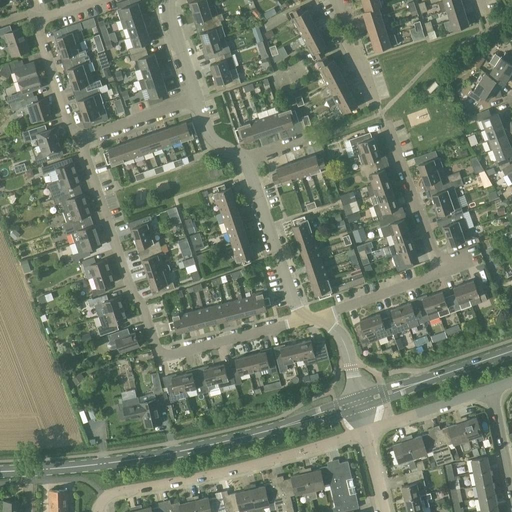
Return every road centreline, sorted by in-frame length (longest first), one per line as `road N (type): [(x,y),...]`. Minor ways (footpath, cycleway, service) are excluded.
road 1 (secondary): [(0,472),(173,453),(296,422)]
road 2 (residential): [(96,511),(113,491),(223,471),(365,430)]
road 3 (residential): [(162,356),(127,284),(79,142)]
road 4 (residential): [(305,315),(292,300),(246,160)]
road 5 (residential): [(439,269),(386,125)]
road 6 (residential): [(162,356),(305,315)]
road 7 (residential): [(365,430),(490,388)]
road 8 (residential): [(320,322),(439,269)]
road 9 (residential): [(79,142),(41,22)]
road 10 (residential): [(79,142),(195,99)]
